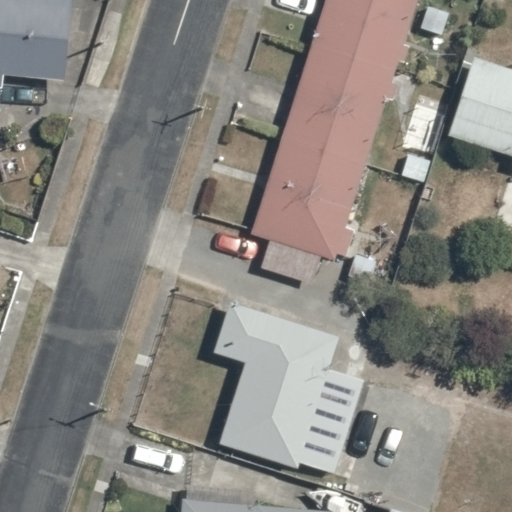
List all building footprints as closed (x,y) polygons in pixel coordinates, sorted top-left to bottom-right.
[(0,0),(0,69),(56,74),(62,0),(0,0)] [(410,0),(317,0),(246,229),(265,235),(256,264),(307,280),(318,246),(333,250),(410,0)] [(507,153),(503,166),(511,168),(511,66),(465,52),(441,133),(507,153)] [(330,330),(224,297),(209,347),(239,357),(215,434),(331,470),(360,378),(319,365),(330,330)] [(325,511),(325,510),(180,497),(178,511),(325,511)]
